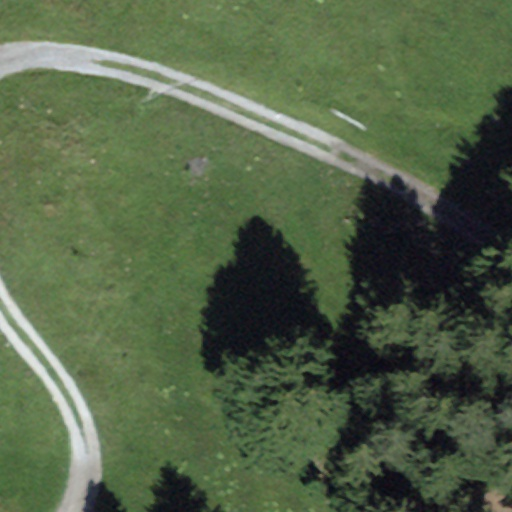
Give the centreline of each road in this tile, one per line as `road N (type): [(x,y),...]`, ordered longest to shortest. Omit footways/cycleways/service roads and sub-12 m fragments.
road 1 (track): [(0,70),(62,61),(184,86),(511,242)]
road 2 (track): [(67,511),(79,477),(68,413),(0,307)]
